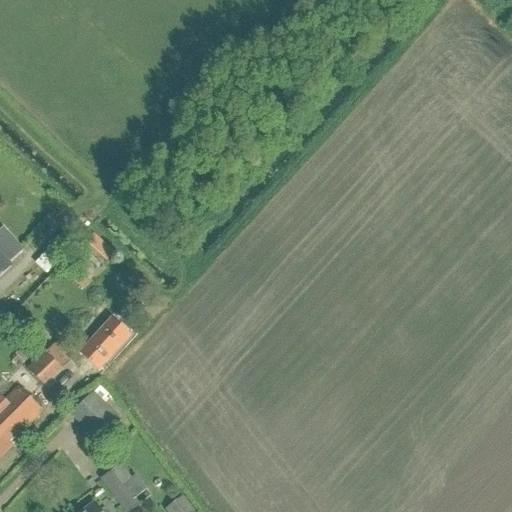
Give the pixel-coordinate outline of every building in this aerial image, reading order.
[(24,256),(9,270),(0,261),(0,305),(37,269),(24,256)] [(86,280),(65,261),(58,269),(79,288),(86,280)] [(48,391),(65,374),(47,355),(29,372),(48,391)] [(39,412),(17,389),(6,400),(0,394),(0,457),(21,436),(18,433),(39,412)] [(98,396),(69,429),(105,460),(134,427),(98,396)] [(125,511),(135,511),(149,502),(119,462),(99,478),(125,511)] [(165,511),(192,511),(193,511),(182,498),(165,511)]
